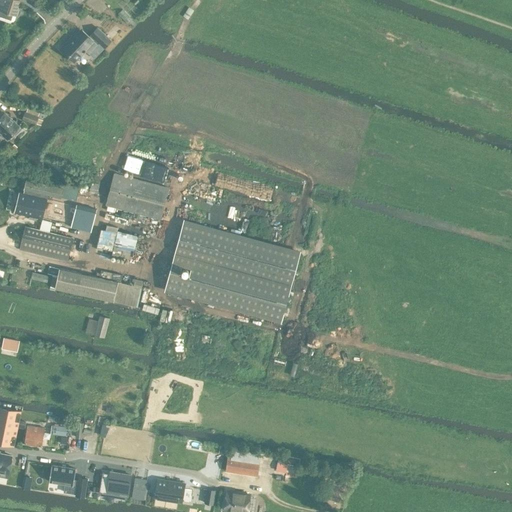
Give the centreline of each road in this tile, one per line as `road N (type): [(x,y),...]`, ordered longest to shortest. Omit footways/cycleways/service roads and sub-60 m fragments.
road 1 (track): [(198,0),(98,187),(86,266)]
road 2 (residential): [(219,481),(0,443)]
